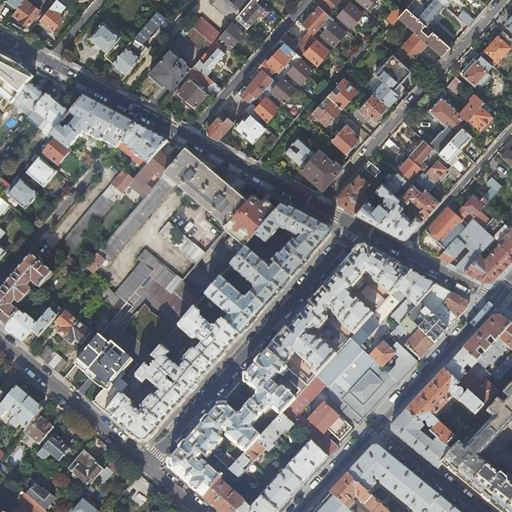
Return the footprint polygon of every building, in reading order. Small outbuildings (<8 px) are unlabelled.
[(17,8),(23,0),(7,0),(7,1),(17,8)] [(23,0),(17,8),(13,14),(28,26),(40,10),(25,0),(23,0)] [(60,13),(66,6),(59,0),(55,0),(40,19),(53,30),(64,16),(60,13)] [(229,0),(212,0),(213,2),(212,3),(232,21),(234,19),(235,18),(241,10),(233,3),(229,0)] [(236,0),(233,3),(241,10),(250,0),(236,0)] [(250,0),(241,10),(235,18),(247,29),(264,9),(256,2),(258,0),(250,0)] [(339,0),(341,0),(342,0),(318,0),(317,1),(329,12),(339,0)] [(350,2),(351,1),(350,0),(342,0),(342,1),(347,5),(338,15),(344,21),(351,27),(363,13),(350,2)] [(357,0),(367,8),(374,0),(357,0)] [(426,26),(445,5),(439,0),(414,0),(406,9),(411,13),(422,0),(427,0),(430,2),(417,18),(425,25),(426,26)] [(321,25),(329,15),(319,5),(302,24),(310,31),(313,34),(319,27),(321,25)] [(164,17),(170,22),(176,15),(166,7),(161,12),(163,14),(162,16),(164,17)] [(399,17),(403,13),(396,7),(386,19),(393,24),(399,17)] [(442,56),(450,48),(432,32),(429,36),(422,29),(425,25),(417,18),(411,13),(406,9),(403,13),(399,17),(415,32),(395,55),(408,66),(428,44),(442,56)] [(135,37),(142,43),(147,37),(148,38),(152,35),(159,27),(160,24),(159,23),(164,17),(162,16),(156,11),(135,37)] [(469,27),(475,20),(464,11),(459,18),(469,27)] [(194,15),(188,23),(192,27),(212,44),(216,39),(220,36),(221,34),(201,16),(198,18),(194,15)] [(331,19),(333,18),(329,15),(321,25),(325,28),(323,31),(319,27),(313,34),(318,38),(320,40),(323,36),(334,45),(336,44),(346,32),(331,19)] [(232,21),(221,34),(220,36),(232,46),(244,32),(234,24),(236,21),(234,19),(232,21)] [(112,63),(126,46),(130,42),(115,29),(113,31),(103,22),(89,38),(106,52),(104,54),(105,56),(112,63)] [(212,44),(192,27),(184,36),(204,54),(207,50),(212,44)] [(317,40),(318,38),(313,34),(310,31),(298,44),(294,41),(286,34),(281,39),(297,52),(302,57),(305,53),(309,48),(307,46),(310,44),(311,45),(317,40)] [(481,55),(492,65),(493,66),(497,62),(511,45),(511,39),(502,31),(498,36),(497,36),(484,51),(481,55)] [(378,40),(386,47),(393,39),(385,32),(378,40)] [(259,66),(263,69),(271,76),(277,68),(280,71),(286,65),(292,57),(297,52),(281,39),(273,48),(276,51),(268,60),(267,58),(259,66)] [(393,39),(386,47),(388,49),(395,41),(393,39)] [(329,51),(317,40),(311,45),(310,44),(307,46),(309,48),(305,53),(317,64),(329,51)] [(204,54),(194,65),(206,75),(225,53),(215,45),(209,51),(207,50),(204,54)] [(112,63),(125,74),(139,57),(126,46),(112,63)] [(166,81),(174,88),(189,71),(191,68),(185,63),(185,62),(180,58),(179,59),(169,50),(149,73),(155,78),(157,76),(164,82),(166,81)] [(13,103),(30,82),(35,77),(21,65),(22,63),(0,51),(0,94),(12,104),(13,103)] [(280,71),(285,76),(289,72),(301,83),(313,69),(300,58),(302,57),(297,52),(292,57),(297,61),(294,64),(293,63),(291,65),(292,66),(290,69),(286,65),(280,71)] [(481,55),(478,53),(461,72),(463,74),(463,75),(475,85),(488,71),(487,70),(492,65),(481,55)] [(411,70),(408,66),(395,55),(393,54),(375,74),(380,78),(384,82),(374,94),(389,107),(389,108),(396,100),(398,100),(400,98),(400,95),(399,94),(394,89),(400,83),(411,70)] [(191,68),(189,71),(207,86),(214,82),(206,75),(194,65),(191,68)] [(259,95),(263,90),(271,81),(273,78),(271,76),(263,69),(247,87),(245,85),(239,92),(249,101),(251,99),(253,102),(259,95)] [(268,95),(273,99),(277,95),(285,102),(296,89),(284,77),(285,76),(280,71),(276,76),(281,80),(278,83),(276,82),(274,83),(271,81),(263,90),(268,95)] [(464,84),(455,76),(446,86),(455,94),(464,84)] [(328,96),(343,108),(358,91),(344,78),(337,86),(341,89),(337,94),(333,90),(328,96)] [(384,82),(380,78),(370,90),(371,91),(374,94),(384,82)] [(188,79),(177,92),(195,108),(206,95),(188,79)] [(46,95),(30,82),(13,103),(28,116),(46,95)] [(212,100),(222,89),(214,82),(207,86),(212,100)] [(404,87),(400,83),(394,89),(399,94),(404,87)] [(246,109),(260,121),(263,117),(268,121),(279,108),(267,96),(268,95),(263,90),(259,95),(264,99),(261,102),(259,101),(257,103),(259,105),(257,107),(252,103),(246,109)] [(47,93),(46,95),(28,116),(26,118),(38,128),(39,127),(43,121),(59,103),(47,93)] [(442,96),(435,103),(462,127),(467,122),(485,102),(481,99),(475,93),(468,101),(469,102),(460,112),(442,96)] [(377,120),(389,107),(374,94),(360,109),(357,107),(354,110),(355,115),(364,124),(370,118),(367,115),(369,113),(377,120)] [(122,142),(137,124),(84,96),(70,112),(56,129),(52,135),(68,149),(82,132),(89,135),(91,132),(93,133),(94,133),(92,137),(93,137),(100,141),(101,141),(102,140),(117,148),(122,142)] [(328,126),(343,108),(328,96),(319,106),(313,113),(328,126)] [(65,105),(60,101),(59,103),(43,121),(48,125),(43,131),(43,134),(49,138),(52,135),(56,129),(70,112),(63,107),(65,105)] [(490,113),(493,110),(486,103),(485,102),(467,122),(469,124),(470,122),(480,131),(493,117),(490,113)] [(459,131),(462,128),(462,127),(435,103),(428,110),(445,125),(448,122),(459,131)] [(253,143),(267,128),(260,121),(246,109),(244,112),(243,114),(247,117),(246,119),(244,118),(236,127),(253,143)] [(210,135),(219,140),(235,123),(228,117),(224,122),(218,117),(209,128),(210,135)] [(345,152),(347,153),(359,140),(352,133),(353,131),(356,133),(361,127),(352,119),(346,119),(344,122),(346,125),(332,140),(345,152)] [(48,125),(43,121),(39,127),(43,131),(48,125)] [(160,151),(169,141),(137,124),(122,142),(136,154),(135,155),(136,157),(138,156),(148,165),(160,151)] [(471,135),(472,136),(475,132),(470,127),(466,131),(471,135)] [(451,140),(459,148),(462,144),(464,143),(471,135),(466,131),(462,128),(459,131),(451,140)] [(420,136),(424,139),(439,153),(445,147),(441,143),(438,147),(433,143),(437,139),(426,129),(420,136)] [(68,149),(52,135),(49,138),(47,140),(40,148),(44,152),(43,153),(58,166),(71,151),(68,149)] [(100,141),(93,137),(91,143),(91,145),(95,147),(97,146),(100,141)] [(303,168),(316,153),(299,137),(286,152),(303,168)] [(409,156),(421,166),(425,170),(428,165),(423,160),(431,150),(437,156),(439,153),(424,139),(409,156)] [(457,155),(461,150),(459,148),(451,140),(445,147),(439,153),(448,160),(451,164),(460,171),(464,166),(457,159),(459,156),(457,155)] [(511,145),(502,157),(505,159),(505,160),(511,166),(511,145)] [(323,189),(343,167),(336,161),(335,162),(334,162),(320,150),(316,153),(303,168),(301,170),(323,189)] [(162,179),(175,164),(160,151),(148,165),(147,166),(146,166),(142,171),(135,178),(135,179),(130,185),(145,198),(153,189),(148,184),(156,174),(162,179)] [(210,174),(185,152),(175,164),(162,179),(153,189),(145,198),(86,267),(94,273),(97,276),(176,185),(191,197),(210,174)] [(348,161),(352,157),(347,153),(345,152),(342,155),(348,161)] [(454,177),(460,171),(451,164),(448,168),(438,159),(439,158),(445,163),(448,160),(439,153),(437,156),(428,165),(425,170),(416,180),(424,188),(428,191),(447,171),(454,177)] [(86,154),(81,160),(89,167),(94,161),(86,154)] [(56,172),(35,155),(31,160),(35,164),(27,174),(43,188),(56,172)] [(397,170),(408,181),(421,166),(409,156),(397,170)] [(363,167),(365,168),(375,177),(380,171),(369,160),(363,167)] [(339,204),(377,224),(399,199),(395,195),(384,185),(375,177),(365,168),(361,172),(378,187),(375,190),(384,197),(384,200),(382,202),(378,204),(376,206),(373,204),(375,201),(375,200),(366,192),(365,194),(362,191),(369,183),(359,175),(352,183),(350,181),(336,197),(339,204)] [(64,260),(65,261),(130,185),(135,179),(124,170),(54,252),(64,260)] [(384,185),(395,195),(408,181),(397,170),(384,185)] [(247,205),(210,174),(191,197),(228,228),(247,205)] [(17,176),(13,181),(17,185),(9,195),(25,209),(38,194),(17,176)] [(475,216),(480,211),(502,186),(492,177),(487,182),(492,187),(483,197),(481,200),(473,194),(456,213),(462,220),(470,212),(475,216)] [(10,185),(2,178),(0,179),(0,186),(5,191),(10,185)] [(377,224),(404,238),(407,237),(420,222),(414,217),(412,220),(405,213),(406,211),(404,210),(403,211),(401,209),(408,202),(412,199),(421,207),(418,211),(425,217),(439,201),(428,191),(424,188),(421,191),(413,183),(412,184),(399,199),(377,224)] [(0,214),(9,205),(0,197),(0,214)] [(254,197),(247,205),(228,228),(224,232),(230,237),(226,242),(226,247),(238,258),(279,208),(272,203),(272,204),(269,202),(265,201),(262,204),(254,197)] [(286,284),(312,255),(331,234),(330,227),(284,203),(279,208),(238,258),(226,272),(230,275),(235,270),(254,286),(254,289),(250,293),(266,307),(286,284)] [(457,236),(467,224),(462,220),(456,213),(453,211),(448,207),(416,242),(417,245),(438,256),(457,236)] [(473,218),(484,227),(490,221),(480,211),(475,216),(473,218)] [(201,235),(176,213),(169,221),(194,243),(201,235)] [(456,266),(464,270),(484,249),(486,247),(495,237),(484,227),(473,218),(467,224),(457,236),(466,245),(471,250),(456,266)] [(511,253),(511,225),(510,228),(502,220),(495,227),(504,235),(499,241),(511,253)] [(194,243),(169,221),(159,233),(196,265),(206,254),(194,243)] [(211,224),(206,230),(217,240),(222,234),(211,224)] [(201,235),(194,243),(206,254),(217,240),(206,230),(201,235)] [(450,262),(466,245),(457,236),(438,256),(450,262)] [(493,281),(511,260),(511,253),(499,241),(495,237),(486,247),(491,251),(486,256),(483,253),(485,251),(484,249),(464,270),(485,281),(493,281)] [(279,338),(268,350),(284,365),(292,357),(291,356),(296,351),(312,365),(312,371),(317,375),(336,354),(320,339),(317,339),(312,335),(310,335),(309,334),(308,332),(310,330),(312,330),(314,328),(317,329),(319,329),(328,320),(328,317),(326,315),(328,313),(328,310),(329,309),(331,309),(332,310),(333,312),(338,317),(338,320),(354,335),(374,314),(357,297),(354,298),(348,291),(352,286),(355,289),(357,286),(359,287),(364,282),(363,280),(365,278),(363,275),(367,270),(374,276),(374,279),(391,295),(413,272),(366,247),(359,248),(341,268),(306,307),(284,333),(283,333),(280,337),(279,338)] [(182,282),(183,281),(146,249),(138,258),(142,262),(116,292),(127,302),(141,286),(149,275),(152,277),(171,294),(174,292),(182,282)] [(40,288),(53,274),(31,255),(0,291),(0,322),(6,328),(19,313),(11,306),(15,300),(19,304),(31,290),(27,287),(32,281),(40,288)] [(254,321),(266,307),(250,293),(247,297),(244,297),(225,281),(230,275),(226,272),(206,296),(230,316),(224,322),(240,336),(254,321)] [(437,285),(413,272),(391,295),(386,300),(378,308),(374,313),(374,314),(354,335),(351,338),(365,351),(368,348),(363,343),(379,326),(379,325),(382,322),(405,297),(409,300),(393,317),(400,324),(407,317),(420,303),(437,285)] [(142,287),(152,277),(149,275),(141,286),(142,287)] [(165,302),(171,294),(152,277),(142,287),(163,305),(165,302)] [(202,300),(182,282),(174,292),(194,309),(195,308),(201,301),(202,300)] [(378,308),(386,300),(369,284),(361,292),(378,308)] [(116,292),(108,285),(99,296),(118,312),(127,302),(116,292)] [(467,301),(437,285),(420,303),(448,329),(460,316),(468,308),(467,301)] [(19,304),(24,308),(36,294),(31,290),(19,304)] [(194,309),(174,292),(171,294),(165,302),(185,320),(194,309)] [(48,327),(57,316),(54,314),(59,307),(55,303),(49,311),(43,318),(38,324),(22,342),(26,345),(29,348),(48,327)] [(448,329),(420,303),(407,317),(414,323),(422,314),(426,318),(427,321),(420,329),(421,330),(435,343),(442,336),(448,329)] [(43,318),(49,311),(44,307),(38,314),(43,318)] [(195,308),(194,309),(185,320),(179,327),(193,339),(197,339),(198,338),(204,343),(198,350),(197,349),(193,349),(185,359),(184,362),(186,363),(180,370),(166,358),(180,341),(173,335),(156,354),(153,358),(157,362),(151,370),(146,366),(144,369),(128,387),(135,393),(147,378),(162,391),(156,397),(154,396),(151,396),(143,406),(142,410),(143,411),(140,414),(132,408),(133,407),(133,404),(121,395),(106,413),(140,442),(147,442),(160,428),(212,368),(240,336),(224,322),(222,320),(214,329),(200,317),(200,312),(195,308)] [(173,335),(173,334),(153,316),(143,308),(126,328),(136,337),(156,354),(173,335)] [(59,317),(57,316),(48,327),(52,331),(57,325),(61,327),(57,332),(64,338),(78,321),(65,310),(59,317)] [(10,331),(22,342),(38,324),(26,314),(24,315),(21,312),(20,312),(19,313),(6,328),(10,331)] [(422,314),(414,323),(418,327),(420,329),(427,321),(426,318),(422,314)] [(493,317),(463,349),(477,362),(482,358),(486,352),(494,344),(511,324),(501,316),(493,317)] [(414,323),(407,317),(400,324),(391,334),(393,337),(395,334),(400,338),(407,332),(413,338),(417,334),(414,331),(418,327),(414,323)] [(91,332),(78,321),(64,338),(71,344),(75,340),(81,344),(91,332)] [(511,323),(511,324),(494,344),(499,349),(504,343),(511,349),(511,323)] [(324,333),(341,349),(349,341),(331,324),(324,333)] [(420,359),(435,343),(421,330),(417,334),(413,338),(406,346),(420,359)] [(111,344),(99,335),(74,365),(89,378),(94,382),(96,384),(104,391),(103,392),(102,392),(95,400),(96,400),(94,403),(106,413),(121,395),(128,387),(144,369),(123,351),(112,342),(111,344)] [(336,354),(317,375),(316,376),(326,385),(330,389),(363,420),(398,383),(387,371),(383,368),(370,356),(365,351),(351,338),(349,341),(341,349),(338,352),(336,354)] [(384,342),(370,356),(383,368),(395,354),(399,358),(396,361),(396,365),(394,367),(391,368),(387,371),(398,383),(418,362),(395,340),(391,344),(395,348),(393,350),(384,342)] [(499,349),(494,344),(486,352),(492,357),(499,349)] [(45,361),(53,351),(47,345),(39,356),(45,361)] [(463,349),(444,369),(459,383),(467,373),(463,370),(468,364),(470,366),(468,369),(470,371),(477,362),(463,349)] [(257,363),(243,379),(257,391),(257,396),(241,414),(237,414),(223,401),(198,429),(170,461),(171,468),(187,482),(204,497),(220,480),(222,478),(215,472),(216,471),(214,469),(214,470),(203,460),(201,463),(197,460),(203,454),(207,457),(212,452),(230,468),(236,462),(223,449),(217,450),(216,448),(224,440),(219,436),(225,430),(228,433),(226,435),(245,453),(256,440),(260,436),(251,427),(270,406),(280,415),(282,413),(295,398),(282,387),(280,389),(270,380),(278,372),(281,375),(287,368),(284,365),(268,350),(257,363)] [(45,361),(59,373),(67,363),(53,351),(45,361)] [(486,352),(482,358),(487,363),(492,358),(492,357),(486,352)] [(511,353),(509,356),(495,372),(501,378),(511,366),(511,353)] [(482,358),(477,362),(470,371),(468,372),(475,379),(484,369),(483,368),(487,363),(482,358)] [(293,365),(289,369),(295,375),(307,386),(311,381),(293,365)] [(444,369),(406,410),(424,426),(426,428),(435,435),(437,437),(452,450),(456,446),(451,442),(455,436),(434,417),(454,395),(476,414),(478,412),(484,417),(488,412),(488,411),(490,409),(486,406),(486,407),(473,395),(459,383),(444,369)] [(467,373),(459,383),(473,395),(483,385),(475,379),(468,372),(467,373)] [(307,386),(295,375),(289,380),(302,391),(307,386)] [(326,385),(316,376),(311,381),(307,386),(302,391),(297,396),(307,405),(326,385)] [(83,394),(94,382),(89,378),(79,390),(81,392),(83,394)] [(483,385),(473,395),(486,407),(486,406),(490,409),(498,401),(494,397),(500,392),(487,380),(483,385)] [(486,424),(498,435),(511,419),(511,383),(504,393),(509,398),(504,404),(499,400),(498,401),(490,409),(488,411),(488,412),(493,416),(486,424)] [(43,409),(17,387),(0,407),(0,413),(3,416),(7,411),(11,414),(10,415),(13,418),(10,422),(17,428),(20,424),(26,429),(38,415),(43,409)] [(363,420),(330,389),(328,392),(329,398),(358,425),(363,420)] [(297,396),(295,398),(282,413),(294,425),(301,417),(302,409),(307,405),(297,396)] [(301,417),(294,425),(309,439),(328,458),(338,447),(324,433),(327,429),(339,440),(351,427),(339,416),(338,416),(324,403),(306,421),(301,417)] [(438,468),(443,463),(443,462),(452,450),(437,437),(434,442),(421,430),(424,426),(406,410),(392,426),(393,431),(414,449),(438,468)] [(294,425),(282,413),(280,415),(260,436),(256,440),(265,448),(269,451),(274,445),(272,444),(286,429),(288,431),(294,425)] [(26,429),(24,431),(39,444),(53,428),(57,431),(67,419),(62,414),(52,426),(38,415),(26,429)] [(443,462),(443,463),(455,473),(470,484),(487,463),(478,456),(498,435),(486,424),(466,446),(461,441),(456,446),(452,450),(443,462)] [(354,430),(351,427),(339,440),(342,443),(354,430)] [(435,435),(426,428),(424,430),(430,435),(431,435),(433,437),(435,435)] [(54,434),(43,448),(47,450),(59,461),(69,449),(62,442),(62,441),(54,434)] [(328,458),(309,439),(307,441),(309,443),(288,465),(286,463),(284,465),(286,468),(304,484),(328,458)] [(239,477),(265,448),(256,440),(245,453),(236,462),(230,468),(230,469),(239,477)] [(364,455),(347,473),(369,492),(377,483),(377,479),(380,479),(381,483),(408,505),(406,507),(410,510),(412,508),(417,511),(426,511),(440,496),(422,481),(379,446),(373,446),(364,455)] [(43,448),(38,454),(41,457),(47,450),(43,448)] [(97,462),(84,450),(68,469),(73,473),(73,474),(73,476),(75,478),(77,478),(78,477),(88,485),(89,483),(91,485),(104,470),(96,463),(97,462)] [(38,454),(33,460),(36,463),(41,457),(38,454)] [(123,460),(117,455),(107,466),(113,471),(123,460)] [(491,459),(487,464),(493,468),(497,463),(491,459)] [(487,463),(470,484),(486,498),(503,511),(511,500),(511,483),(507,480),(507,478),(501,473),(498,473),(493,468),(487,464),(487,463)] [(304,484),(286,468),(263,493),(259,489),(256,492),(261,496),(279,511),(304,484)] [(347,473),(330,492),(352,511),(366,511),(355,502),(356,500),(354,498),(356,496),(356,495),(359,495),(358,498),(374,511),(390,511),(369,492),(347,473)] [(220,480),(204,497),(212,504),(221,511),(235,511),(245,502),(220,480)] [(35,485),(27,495),(45,510),(54,498),(46,492),(45,493),(35,485)] [(90,486),(85,492),(84,493),(88,497),(95,490),(90,486)] [(74,496),(78,499),(78,500),(84,493),(85,492),(81,489),(74,496)] [(27,495),(22,491),(14,500),(29,511),(46,511),(45,510),(27,495)] [(317,506),(311,511),(352,511),(330,492),(317,506)] [(245,502),(235,511),(277,511),(279,511),(261,496),(251,507),(245,502)] [(459,511),(455,508),(440,496),(426,511),(459,511)] [(97,511),(83,500),(72,511),(97,511)] [(511,511),(511,500),(503,511),(511,511)]
